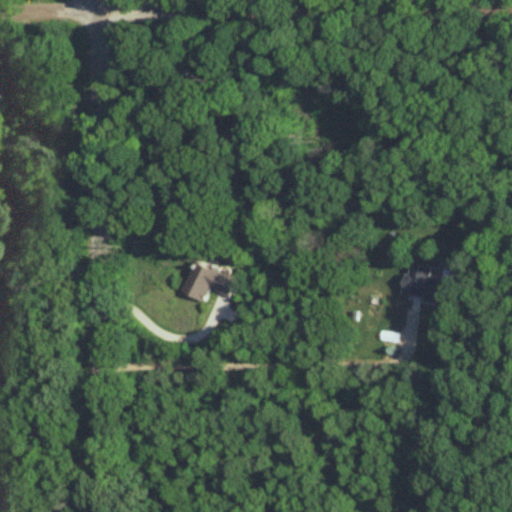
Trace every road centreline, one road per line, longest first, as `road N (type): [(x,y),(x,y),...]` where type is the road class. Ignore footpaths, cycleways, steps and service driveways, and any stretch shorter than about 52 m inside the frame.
road 1 (residential): [(97,0),(102,511)]
road 2 (residential): [(0,12),(511,8)]
